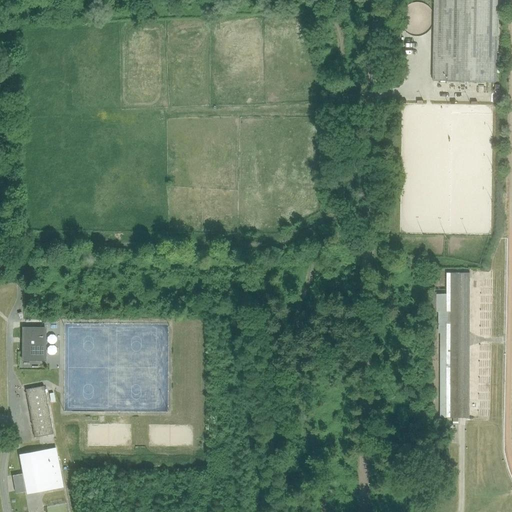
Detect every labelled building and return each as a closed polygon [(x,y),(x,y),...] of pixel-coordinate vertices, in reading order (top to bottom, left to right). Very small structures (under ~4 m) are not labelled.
[(435,0),(435,81),(498,81),(498,0),(435,0)] [(441,333),(440,380),(440,418),(453,418),(453,421),(457,421),(457,418),(469,418),(469,346),(469,333),(470,273),(447,273),(447,295),(437,295),(437,312),(439,312),(439,333),(441,333)] [(44,328),(22,328),(22,360),(44,360),(44,328)] [(52,434),(42,389),(42,386),(23,390),(34,438),(52,434)] [(77,438),(63,439),(65,463),(78,462),(77,452),(82,451),(83,456),(88,455),(87,435),(77,436),(77,438)] [(55,448),(20,455),(27,491),(45,488),(46,490),(62,487),(55,448)] [(69,486),(72,506),(97,502),(93,478),(82,480),(83,483),(69,486)]
